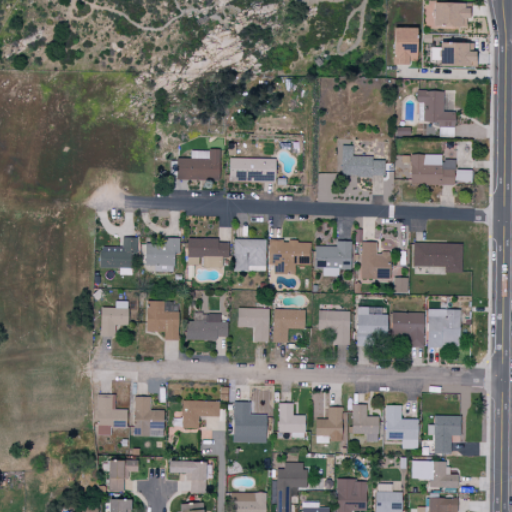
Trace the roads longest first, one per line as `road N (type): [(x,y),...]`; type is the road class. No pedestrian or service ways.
road 1 (tertiary): [(501,511),(504,0)]
road 2 (residential): [(88,201),(503,217)]
road 3 (residential): [(96,367),(502,379)]
